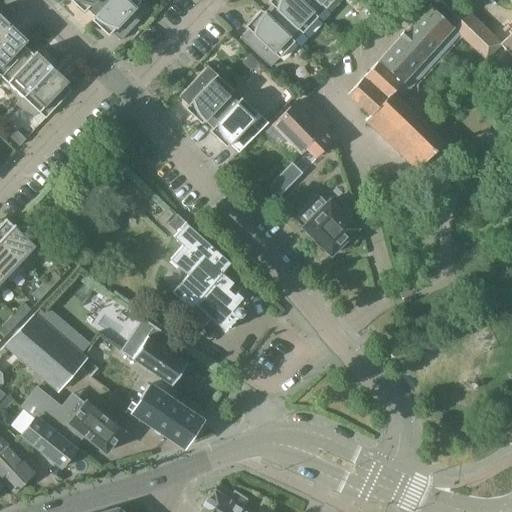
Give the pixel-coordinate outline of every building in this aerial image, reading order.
[(109,0),(70,0),(78,8),(81,4),(94,16),(94,17),(109,0)] [(148,10),(137,0),(109,0),(94,17),(94,16),(91,20),(103,31),(106,28),(120,41),(148,10)] [(293,42),(317,17),(298,0),(275,0),(263,12),(263,13),(293,42)] [(298,0),(317,17),(332,0),(298,0)] [(486,59),(490,55),(501,44),(456,0),(435,0),(349,94),(370,114),(365,119),(417,170),(445,142),(424,123),(434,112),(419,98),(418,85),(462,36),(486,59)] [(270,67),(293,42),(263,13),(263,12),(260,9),(249,21),(252,24),(239,38),(270,67)] [(0,33),(8,25),(0,17),(0,33)] [(20,36),(8,25),(0,33),(0,76),(1,77),(27,48),(17,39),(20,36)] [(511,30),(500,42),(511,54),(511,30)] [(11,92),(18,100),(52,66),(39,55),(37,57),(27,48),(1,77),(6,82),(11,92)] [(203,119),(232,89),(207,65),(178,96),(192,109),(189,112),(201,123),(204,120),(203,119)] [(64,78),(52,66),(18,100),(15,104),(16,105),(25,112),(35,116),(38,112),(45,118),(71,90),(61,81),(64,78)] [(257,113),(232,89),(203,119),(204,120),(216,132),(213,135),(225,147),(257,113)] [(278,145),(286,137),(301,152),(306,147),(315,156),(332,140),(323,130),(324,130),(296,101),(273,123),(273,124),(265,132),(278,145)] [(16,130),(9,137),(19,146),(25,139),(16,130)] [(268,185),(278,196),(301,173),(291,163),(268,185)] [(301,227),(330,255),(356,228),(347,219),(351,215),(344,208),(340,212),(328,200),(301,227)] [(229,262),(176,215),(169,223),(176,230),(171,235),(182,245),(170,258),(170,260),(187,274),(172,291),(189,307),(187,310),(187,313),(200,325),(204,324),(210,318),(225,330),(226,328),(227,329),(233,330),(237,325),(235,319),(237,316),(243,315),(242,310),(241,308),(250,297),(240,287),(238,289),(220,272),(229,262)] [(0,243),(19,262),(26,269),(42,253),(5,218),(0,223),(0,243)] [(19,262),(0,243),(0,273),(4,278),(19,262)] [(53,272),(42,284),(48,290),(60,278),(53,272)] [(31,295),(37,302),(48,290),(42,284),(31,295)] [(23,303),(12,315),(19,321),(30,309),(23,303)] [(34,314),(3,345),(56,391),(86,358),(72,346),(51,328),(34,314)] [(1,326),(7,333),(19,321),(12,315),(1,326)] [(170,384),(169,384),(171,385),(186,362),(185,361),(163,347),(170,337),(142,318),(120,350),(170,384)] [(72,346),(80,337),(58,319),(51,328),(72,346)] [(162,431),(182,445),(200,419),(148,384),(135,404),(131,401),(125,412),(139,421),(141,417),(158,428),(155,432),(159,435),(162,431)] [(123,430),(85,400),(68,421),(57,412),(61,407),(36,387),(21,406),(73,447),(83,435),(105,452),(123,430)] [(34,418),(16,440),(27,449),(32,443),(61,466),(74,449),(34,418)] [(0,478),(13,492),(33,473),(0,438),(0,478)] [(229,501),(213,491),(199,511),(247,511),(241,508),(244,503),(244,500),(236,495),(233,495),(229,501)]
